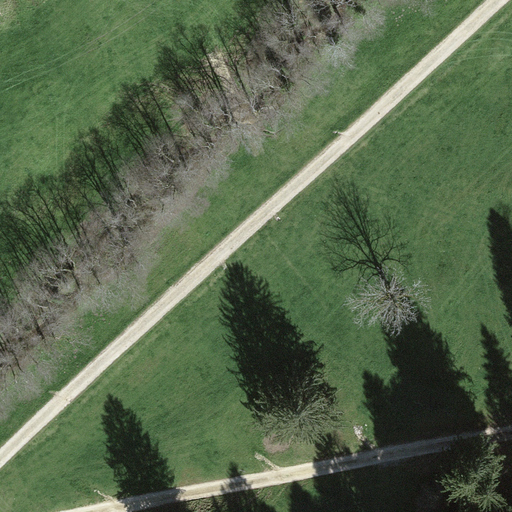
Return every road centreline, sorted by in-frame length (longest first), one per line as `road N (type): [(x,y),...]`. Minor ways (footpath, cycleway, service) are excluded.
road 1 (track): [(0,464),(492,0)]
road 2 (track): [(511,430),(92,511)]
